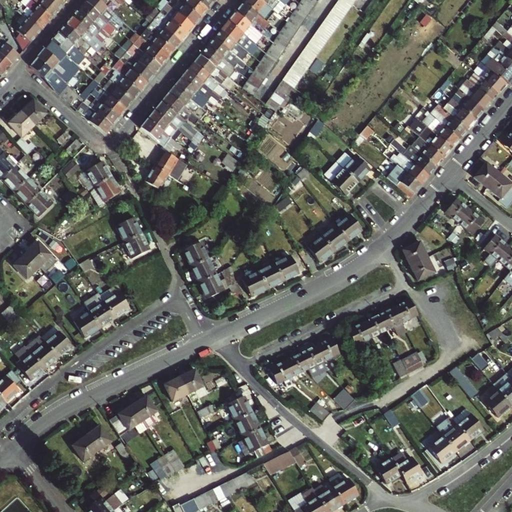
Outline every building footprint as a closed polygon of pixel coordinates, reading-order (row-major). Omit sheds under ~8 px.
[(39,5),(32,0),(30,0),(29,1),(32,4),(29,8),(33,11),(28,18),(42,30),(53,18),(39,5)] [(43,0),(39,5),(53,18),(63,5),(57,0),(43,0)] [(99,0),(86,0),(85,1),(109,21),(115,26),(121,18),(105,5),(99,0)] [(201,18),(187,7),(178,0),(171,0),(169,2),(172,5),(173,3),(180,9),(176,13),(194,27),(201,18)] [(208,11),(194,0),(185,0),(189,3),(187,7),(201,18),(208,11)] [(215,1),(213,0),(194,0),(208,11),(215,1)] [(273,11),(259,0),(244,0),(243,2),(259,15),(263,11),(270,17),(273,20),(278,15),(273,11)] [(284,5),(277,0),(259,0),(273,11),(278,5),(281,8),(284,5)] [(349,9),(354,0),(338,0),(283,80),(293,87),(349,9)] [(314,8),(303,0),(300,4),(299,6),(310,14),(314,8)] [(302,0),(303,0),(314,8),(318,2),(314,0),(302,0)] [(109,21),(85,1),(79,8),(103,28),(109,21)] [(259,15),(243,2),(235,12),(251,25),(255,21),(263,28),(267,31),(272,25),(267,22),(259,15)] [(194,27),(176,13),(167,5),(162,11),(160,13),(166,17),(169,13),(174,16),(170,21),(187,35),(194,27)] [(299,6),(295,12),(306,20),(310,14),(299,6)] [(18,9),(17,11),(23,16),(17,22),(22,26),(17,31),(20,34),(17,38),(23,53),(42,30),(28,18),(24,14),(26,12),(21,7),(18,9)] [(103,28),(79,8),(72,16),(99,40),(102,37),(98,34),(101,31),(103,28)] [(291,18),(294,13),(289,10),(282,18),(288,23),(291,18)] [(267,22),(270,17),(263,11),(259,15),(267,22)] [(235,12),(227,22),(254,44),(267,54),(268,53),(272,47),(274,44),(261,34),(259,36),(252,30),(248,29),(251,25),(235,12)] [(294,13),(291,18),(302,26),(306,20),(295,12),(294,13)] [(99,40),(72,16),(66,23),(92,47),(95,50),(98,47),(96,46),(100,41),(99,40)] [(126,23),(121,18),(115,26),(116,28),(120,31),(126,23)] [(288,23),(287,24),(298,32),(302,26),(291,18),(288,23)] [(109,21),(103,28),(110,34),(116,28),(115,26),(109,21)] [(187,35),(170,21),(163,29),(181,43),(187,35)] [(259,32),(263,28),(255,21),(251,25),(259,32)] [(227,22),(220,30),(248,52),(254,44),(227,22)] [(507,41),(511,44),(511,35),(511,36),(495,22),(491,27),(496,31),(507,41)] [(92,47),(66,23),(58,32),(78,50),(82,46),(88,51),(92,47)] [(298,32),(287,24),(283,29),(294,37),(298,32)] [(141,35),(146,30),(143,27),(138,32),(141,35)] [(483,36),(488,40),(496,31),(491,27),(483,36)] [(103,28),(101,31),(127,53),(129,50),(125,47),(110,34),(103,28)] [(163,29),(157,37),(174,51),(181,43),(163,29)] [(281,33),(279,35),(290,43),(294,37),(283,29),(281,33)] [(248,52),(220,30),(213,39),(230,52),(233,48),(244,57),(248,52)] [(78,50),(58,32),(52,40),(67,54),(80,67),(82,64),(87,59),(78,50)] [(141,35),(138,32),(131,40),(135,43),(137,40),(140,37),(141,35)] [(290,43),(279,35),(275,41),(286,49),(290,43)] [(140,37),(137,40),(147,49),(150,45),(140,37)] [(157,37),(150,45),(167,59),(174,51),(157,37)] [(213,39),(207,47),(223,60),(226,56),(242,69),(246,65),(245,64),(241,61),(230,52),(213,39)] [(45,49),(60,63),(67,54),(52,40),(45,49)] [(135,43),(131,40),(125,47),(129,50),(133,45),(135,43)] [(0,41),(0,55),(12,66),(19,57),(0,41)] [(286,49),(275,41),(274,44),(272,47),(283,55),(286,49)] [(511,47),(511,44),(507,41),(503,45),(510,51),(511,47)] [(500,42),(496,47),(511,61),(511,47),(510,51),(503,45),(500,42)] [(167,59),(150,45),(147,49),(143,54),(161,68),(167,59)] [(200,55),(216,68),(219,64),(224,68),(230,73),(234,69),(223,60),(207,47),(200,55)] [(272,47),(268,53),(279,61),(283,55),(272,47)] [(511,79),(511,61),(496,47),(482,63),(489,69),(507,85),(511,79)] [(233,48),(230,52),(241,61),(243,58),(244,57),(233,48)] [(45,49),(38,57),(60,78),(63,74),(69,80),(73,75),(60,63),(45,49)] [(129,50),(127,53),(137,62),(140,58),(129,50)] [(248,52),(244,57),(258,67),(259,65),(261,63),(248,52)] [(154,76),(137,62),(127,53),(123,57),(134,66),(131,70),(148,83),(154,76)] [(279,61),(268,53),(267,54),(264,58),(275,66),(279,61)] [(140,58),(137,62),(154,76),(161,68),(143,54),(140,58)] [(0,70),(4,75),(5,73),(12,66),(0,55),(0,70)] [(221,72),(216,68),(200,55),(194,63),(217,82),(221,85),(227,77),(221,72)] [(116,65),(120,61),(121,60),(116,56),(109,63),(114,68),(116,65)] [(60,78),(38,57),(30,66),(45,80),(53,89),(55,91),(63,81),(60,78)] [(275,66),(264,58),(261,63),(259,65),(270,73),(275,66)] [(475,72),(477,69),(465,58),(462,61),(475,72)] [(94,65),(87,59),(82,64),(89,70),(94,65)] [(116,65),(124,71),(127,67),(120,61),(116,65)] [(475,72),(462,61),(458,65),(471,76),(475,72)] [(194,63),(187,70),(211,89),(217,82),(194,63)] [(478,68),(485,73),(489,69),(482,63),(478,68)] [(112,70),(123,78),(141,92),(148,83),(131,70),(127,74),(124,71),(116,65),(114,68),(112,70)] [(270,73),(259,65),(258,67),(255,71),(266,79),(270,73)] [(234,69),(230,73),(236,78),(239,74),(234,69)] [(485,73),(481,78),(486,82),(485,83),(499,95),(507,85),(489,69),(485,73)] [(211,89),(187,70),(181,79),(204,97),(211,89)] [(255,72),(251,77),(262,85),(266,79),(255,71),(255,72)] [(106,77),(102,72),(97,79),(101,83),(105,78),(106,77)] [(63,74),(60,78),(63,81),(66,84),(69,80),(63,74)] [(141,92),(123,78),(121,82),(114,77),(112,79),(108,75),(106,77),(105,78),(109,81),(116,87),(134,101),(141,92)] [(471,76),(468,80),(493,102),(499,95),(485,83),(483,86),(478,82),(471,76)] [(229,91),(235,83),(227,77),(221,85),(224,87),(229,91)] [(249,81),(248,82),(259,90),(262,85),(251,77),(249,81)] [(102,89),(109,81),(105,78),(101,83),(100,85),(98,86),(102,89)] [(481,78),(478,82),(483,86),(485,83),(486,82),(481,78)] [(204,97),(181,79),(174,86),(198,105),(204,97)] [(278,87),(288,94),(293,87),(283,80),(278,87)] [(493,102),(468,80),(462,87),(464,88),(461,92),(485,111),(493,102)] [(60,96),(69,86),(66,84),(63,81),(55,91),(60,96)] [(221,85),(217,82),(211,89),(216,93),(218,95),(224,87),(221,85)] [(259,90),(248,82),(244,88),(255,96),(259,90)] [(93,93),(98,86),(94,83),(88,89),(93,93)] [(66,101),(74,91),(69,86),(60,96),(66,101)] [(127,110),(109,96),(107,93),(102,89),(98,86),(93,93),(90,95),(94,98),(99,92),(102,95),(97,101),(102,105),(120,119),(127,110)] [(174,86),(167,95),(191,114),(194,116),(196,118),(203,109),(198,105),(174,86)] [(134,101),(116,87),(113,92),(109,96),(127,110),(134,101)] [(274,93),(284,100),(287,96),(288,94),(278,87),(274,93)] [(212,97),(216,93),(211,89),(204,97),(209,101),(216,107),(219,103),(212,97)] [(460,99),(456,104),(477,121),(485,111),(461,92),(460,90),(455,95),(460,99)] [(80,96),(74,91),(66,101),(72,106),(80,96)] [(270,99),(280,106),(284,100),(274,93),(270,99)] [(167,95),(161,103),(187,124),(189,122),(186,120),(191,114),(167,95)] [(452,100),(456,104),(460,99),(455,95),(452,100)] [(77,111),(84,103),(85,102),(80,96),(72,106),(77,111)] [(205,107),(209,101),(204,97),(198,105),(203,109),(206,112),(208,110),(205,107)] [(276,112),(280,106),(270,99),(266,104),(276,112)] [(477,121),(456,104),(452,100),(447,106),(451,110),(448,114),(453,118),(468,131),(477,121)] [(21,112),(35,127),(47,115),(34,101),(21,112)] [(92,111),(84,103),(77,111),(76,112),(106,136),(113,127),(95,113),(92,111)] [(154,111),(180,132),(188,138),(193,142),(200,134),(187,124),(161,103),(154,111)] [(98,109),(95,113),(113,127),(120,119),(102,105),(98,109)] [(173,141),(180,132),(154,111),(147,120),(173,141)] [(35,127),(21,112),(9,123),(22,138),(35,127)] [(427,118),(421,124),(427,128),(437,137),(441,133),(431,125),(436,119),(427,112),(424,116),(427,118)] [(202,122),(196,118),(194,116),(191,121),(198,127),(202,122)] [(468,131),(453,118),(446,127),(461,140),(468,131)] [(441,133),(437,137),(452,149),(461,140),(446,127),(436,119),(431,125),(441,133)] [(179,150),(181,148),(173,141),(147,120),(140,128),(166,149),(169,146),(168,144),(169,142),(179,150)] [(417,128),(423,133),(427,128),(421,124),(417,128)] [(406,126),(404,129),(410,134),(412,132),(406,126)] [(433,142),(429,146),(445,159),(452,149),(437,137),(427,128),(423,133),(433,142)] [(511,131),(503,143),(511,150),(511,131)] [(65,133),(59,139),(62,143),(69,137),(65,133)] [(189,147),(193,142),(188,138),(184,143),(189,147)] [(424,152),(422,155),(437,168),(445,159),(429,146),(420,138),(415,144),(424,152)] [(72,155),(82,146),(77,140),(67,150),(72,155)] [(23,144),(19,147),(26,156),(34,148),(31,144),(27,147),(23,144)] [(422,155),(424,152),(415,144),(412,147),(422,155)] [(397,150),(415,164),(430,176),(437,168),(422,155),(418,160),(401,146),(397,150)] [(170,176),(179,161),(164,151),(154,166),(170,176)] [(388,163),(391,159),(384,153),(381,157),(388,163)] [(2,180),(17,167),(4,154),(0,157),(0,177),(1,179),(2,180)] [(357,156),(344,169),(359,183),(371,170),(357,156)] [(241,165),(230,157),(225,163),(236,172),(241,165)] [(73,162),(62,172),(68,179),(79,168),(73,162)] [(112,177),(103,162),(86,173),(95,188),(112,177)] [(488,188),(500,174),(487,163),(475,178),(488,188)] [(430,176),(415,164),(407,173),(422,185),(430,176)] [(407,173),(399,165),(395,170),(404,177),(407,173)] [(170,176),(154,166),(145,181),(160,190),(170,176)] [(17,167),(2,180),(15,193),(29,180),(17,167)] [(346,196),(359,183),(344,169),(332,182),(346,196)] [(422,185),(407,173),(404,177),(395,170),(388,179),(411,198),(422,185)] [(95,188),(86,173),(80,176),(90,193),(95,188)] [(511,183),(500,174),(488,188),(502,199),(511,186),(511,183)] [(176,175),(174,178),(176,180),(174,184),(179,187),(183,190),(188,182),(176,175)] [(95,188),(105,203),(121,193),(112,177),(95,188)] [(41,192),(29,180),(15,193),(27,206),(41,192)] [(300,196),(295,189),(290,192),(296,199),(300,196)] [(53,204),(41,192),(27,206),(39,218),(53,204)] [(460,224),(471,211),(457,199),(446,212),(460,224)] [(473,236),(484,222),(471,211),(460,224),(473,236)] [(337,225),(350,241),(363,231),(350,215),(337,225)] [(124,243),(142,234),(134,218),(116,227),(124,243)] [(335,253),(350,241),(337,225),(322,237),(335,253)] [(150,250),(142,234),(124,243),(132,259),(150,250)] [(485,249),(498,260),(509,246),(496,235),(485,249)] [(322,237),(308,248),(321,264),(335,253),(322,237)] [(436,245),(440,252),(450,247),(447,240),(436,245)] [(38,242),(26,254),(39,268),(52,256),(38,242)] [(403,250),(411,266),(428,258),(421,242),(403,250)] [(191,268),(210,259),(202,243),(184,251),(191,268)] [(511,270),(511,248),(509,246),(498,260),(511,271),(511,270)] [(39,268),(26,254),(14,266),(28,280),(39,268)] [(291,256),(275,264),(283,282),(299,274),(291,256)] [(428,258),(411,266),(418,281),(435,273),(428,258)] [(218,276),(210,259),(191,268),(199,284),(218,276)] [(267,290),(283,282),(275,264),(258,272),(267,290)] [(236,287),(233,268),(225,272),(229,280),(227,281),(232,289),(236,287)] [(251,297),(267,290),(258,272),(243,280),(251,297)] [(218,276),(199,284),(206,300),(225,291),(218,276)] [(112,289),(101,297),(104,302),(116,295),(112,289)] [(116,295),(104,302),(116,319),(131,309),(120,292),(116,295)] [(101,297),(99,294),(96,296),(101,305),(104,302),(101,297)] [(84,304),(90,312),(101,329),(116,319),(104,302),(101,305),(96,296),(84,304)] [(411,300),(394,308),(403,324),(419,316),(411,300)] [(11,304),(6,308),(15,318),(20,314),(11,304)] [(15,318),(6,308),(1,313),(9,323),(15,318)] [(403,324),(394,308),(379,315),(387,332),(395,328),(400,337),(407,333),(403,324)] [(75,322),(86,339),(101,329),(90,312),(75,322)] [(364,323),(372,339),(387,332),(379,315),(364,323)] [(372,339),(364,323),(348,330),(356,347),(372,339)] [(502,331),(511,341),(511,340),(511,330),(507,326),(502,331)] [(60,332),(46,344),(58,358),(60,357),(72,347),(60,332)] [(505,339),(501,332),(489,338),(493,345),(505,339)] [(332,338),(317,346),(324,362),(340,354),(332,338)] [(433,348),(430,342),(424,344),(427,350),(433,348)] [(46,344),(33,355),(45,370),(58,358),(46,344)] [(317,346),(301,354),(309,370),(324,362),(317,346)] [(22,363),(18,367),(13,371),(22,382),(28,378),(31,382),(45,370),(33,355),(26,347),(16,355),(22,363)] [(417,352),(401,360),(407,372),(423,364),(417,352)] [(293,377),(309,370),(301,354),(285,361),(293,377)] [(483,354),(477,359),(485,368),(491,363),(483,354)] [(407,372),(401,360),(394,364),(400,376),(407,372)] [(293,377),(285,361),(269,369),(277,385),(283,382),(286,388),(296,384),(293,377)] [(181,377),(189,394),(204,387),(196,370),(181,377)] [(8,402),(20,391),(7,376),(0,382),(0,395),(7,403),(8,402)] [(189,394),(181,377),(165,385),(178,410),(193,402),(189,394)] [(389,377),(377,384),(380,389),(392,382),(389,377)] [(466,377),(460,383),(471,395),(477,390),(466,377)] [(511,405),(511,379),(499,391),(511,405)] [(335,390),(330,395),(341,405),(346,400),(335,390)] [(235,422),(253,413),(242,391),(229,397),(229,398),(231,403),(227,406),(235,422)] [(485,402),(498,418),(511,406),(511,405),(499,391),(485,402)] [(427,403),(417,392),(411,395),(411,396),(421,408),(427,403)] [(147,396),(133,405),(144,420),(149,429),(159,423),(153,415),(158,412),(147,396)] [(421,408),(411,396),(404,401),(414,413),(421,408)] [(341,407),(330,397),(325,402),(336,412),(341,407)] [(138,426),(143,434),(149,429),(144,420),(133,405),(119,415),(130,431),(138,426)] [(319,408),(314,414),(323,423),(329,416),(319,408)] [(391,409),(384,414),(393,428),(400,423),(391,409)] [(242,438),(261,428),(253,413),(235,422),(242,438)] [(457,426),(469,442),(484,430),(471,415),(457,426)] [(100,426),(87,436),(98,451),(111,442),(100,426)] [(469,442),(457,426),(450,432),(446,426),(440,431),(444,437),(456,452),(469,442)] [(273,451),(262,431),(261,428),(242,438),(250,453),(255,451),(259,458),(273,451)] [(348,431),(342,436),(353,446),(358,440),(348,431)] [(84,461),(98,451),(87,436),(73,446),(84,461)] [(456,452),(444,437),(429,449),(442,464),(456,452)] [(245,456),(250,453),(242,438),(237,440),(245,456)] [(216,439),(212,442),(216,451),(221,448),(216,439)] [(216,451),(212,442),(207,444),(212,453),(216,451)] [(122,443),(116,447),(123,458),(130,454),(122,443)] [(174,451),(166,456),(177,474),(185,470),(174,451)] [(233,451),(221,457),(225,465),(237,460),(233,451)] [(299,451),(293,456),(300,468),(307,464),(299,451)] [(166,456),(157,461),(168,478),(177,474),(166,456)] [(397,467),(392,458),(376,468),(387,485),(402,475),(397,467)] [(412,458),(397,467),(402,475),(408,484),(422,474),(412,458)] [(249,472),(233,480),(239,491),(245,489),(254,484),(249,472)] [(349,479),(334,488),(344,505),(359,495),(349,479)] [(233,480),(227,483),(233,494),(239,491),(233,480)] [(227,483),(220,486),(226,497),(228,497),(233,494),(227,483)] [(226,497),(220,486),(214,490),(220,500),(226,497)] [(331,511),(344,505),(334,488),(325,493),(321,486),(314,491),(318,498),(327,511),(331,511)] [(327,511),(318,498),(314,491),(313,489),(302,495),(308,503),(295,511),(294,511),(327,511)] [(220,500),(214,490),(208,493),(214,503),(220,500)] [(87,511),(113,511),(97,492),(84,502),(89,508),(86,511),(87,511)] [(208,493),(201,496),(207,507),(214,503),(208,493)] [(207,507),(201,496),(195,500),(200,510),(203,509),(207,507)] [(195,500),(188,503),(192,511),(196,511),(200,510),(195,500)] [(192,511),(188,503),(181,507),(183,511),(192,511)]
